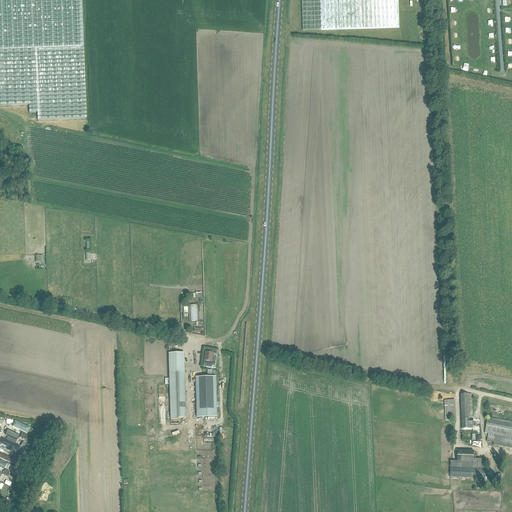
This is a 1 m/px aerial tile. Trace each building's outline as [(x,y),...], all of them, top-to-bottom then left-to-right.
[(0,0),(0,106),(29,105),(29,113),(37,113),(38,121),(80,119),(81,119),(86,119),(81,0),(0,0)] [(302,0),(303,31),(359,29),(399,28),(398,0),(302,0)] [(198,321),(197,305),(189,305),(190,321),(198,321)] [(217,354),(206,352),(204,367),(215,368),(217,354)] [(184,353),(169,354),(170,379),(185,378),(184,353)] [(216,378),(196,378),(197,418),(217,418),(216,378)] [(461,394),(462,429),(473,429),(472,394),(461,394)] [(444,400),(445,421),(455,420),(454,400),(444,400)] [(511,421),(488,417),(485,433),(489,434),(487,441),(494,443),(494,445),(511,448),(511,421)] [(30,429),(15,422),(12,427),(27,434),(29,429),(30,429)] [(18,438),(6,432),(4,439),(15,444),(18,438)] [(18,452),(20,449),(5,443),(3,446),(6,447),(5,449),(11,452),(12,449),(18,452)] [(450,477),(485,479),(486,459),(473,459),(474,451),(457,451),(457,462),(450,462),(450,477)] [(12,459),(0,453),(0,458),(10,463),(11,463),(12,459)]
